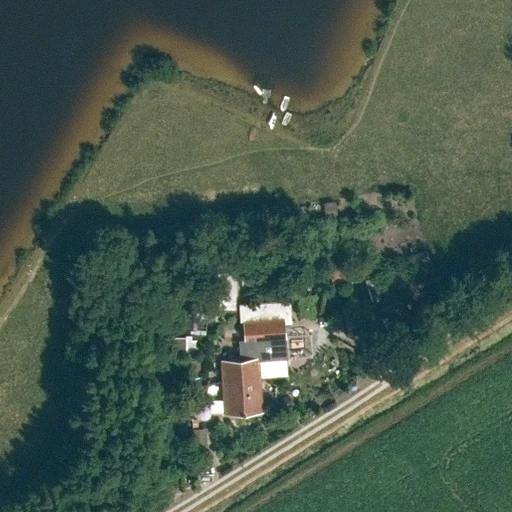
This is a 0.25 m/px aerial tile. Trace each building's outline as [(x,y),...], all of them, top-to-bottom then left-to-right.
[(403,295),(397,271),(368,279),(374,303),(403,295)] [(393,323),(411,319),(408,302),(389,306),(393,323)] [(242,320),(244,344),(285,341),(283,317),(242,320)] [(258,358),(222,361),(225,414),(262,411),(258,358)] [(195,428),(196,449),(212,449),(210,427),(195,428)]
